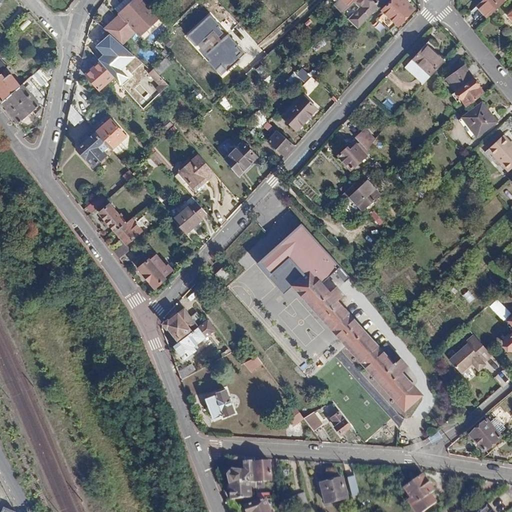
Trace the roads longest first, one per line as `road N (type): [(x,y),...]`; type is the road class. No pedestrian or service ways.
road 1 (residential): [(146,315),(437,4)]
road 2 (residential): [(198,444),(420,459)]
road 3 (residential): [(41,171),(146,315)]
road 4 (residential): [(41,171),(75,34)]
road 5 (residential): [(146,315),(198,444)]
